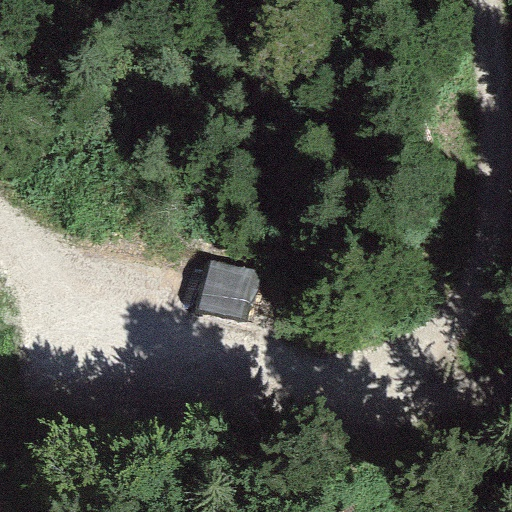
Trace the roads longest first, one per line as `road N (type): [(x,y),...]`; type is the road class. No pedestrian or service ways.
road 1 (track): [(487,0),(500,153),(498,238),(487,286),(393,359),(260,381),(177,370),(98,325),(0,222)]
road 2 (track): [(511,383),(414,402),(303,378)]
